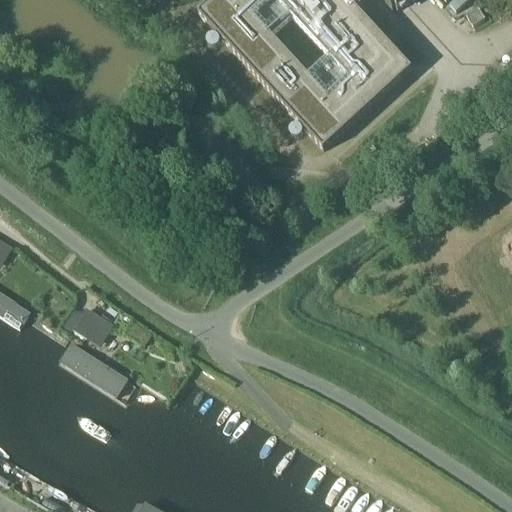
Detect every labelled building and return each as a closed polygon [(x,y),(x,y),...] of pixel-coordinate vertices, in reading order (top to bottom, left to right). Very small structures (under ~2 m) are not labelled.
[(215,0),(197,17),(216,38),(214,38),(212,38),(211,39),(209,39),(208,41),(207,41),(207,43),(206,45),(206,47),(206,48),(207,50),(208,50),(208,51),(209,52),(211,53),(212,53),(214,53),(216,53),(218,52),(220,51),(220,50),(221,49),(221,47),(221,46),(221,45),(221,44),(222,44),(299,128),(298,129),(297,128),(296,128),(294,129),(293,129),(291,130),(290,132),(289,134),(289,136),(289,137),(289,138),(290,139),(291,141),(291,142),(293,143),(295,143),(296,144),(297,144),(299,143),(300,143),(302,142),(302,141),(303,139),(304,137),(304,136),(304,135),(305,134),(324,155),(413,73),(359,13),(373,0),(384,0),(398,15),(413,0),(215,0)] [(459,0),(450,8),(457,15),(473,0),(459,0)] [(467,19),(473,30),(485,22),(479,12),(467,19)] [(0,326),(43,355),(60,330),(0,295),(0,326)] [(86,313),(73,334),(87,342),(100,322),(86,313)] [(60,330),(43,355),(127,411),(142,389),(118,372),(94,359),(98,351),(60,330)] [(69,475),(0,435),(0,463),(43,488),(85,511),(110,511),(116,502),(69,475)]
